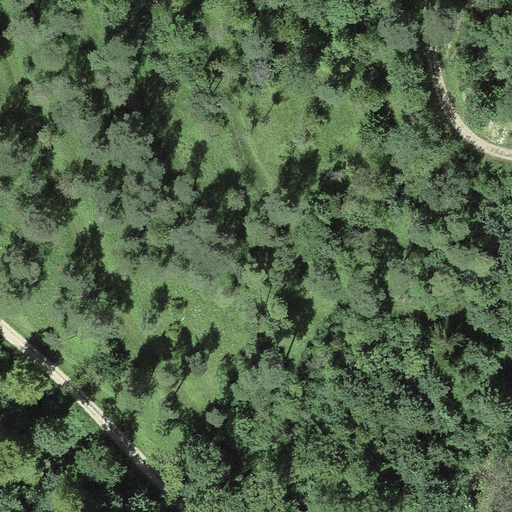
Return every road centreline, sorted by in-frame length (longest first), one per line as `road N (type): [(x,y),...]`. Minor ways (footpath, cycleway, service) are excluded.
road 1 (track): [(190,511),(0,330)]
road 2 (track): [(423,0),(434,78),(454,120),(479,146),(511,160)]
